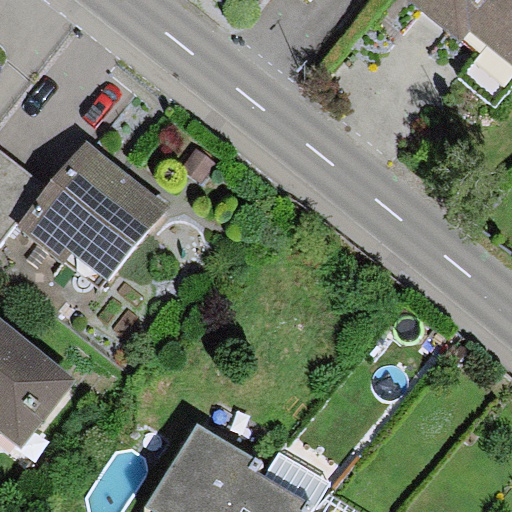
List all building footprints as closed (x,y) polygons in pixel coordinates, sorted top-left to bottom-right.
[(511,0),(407,0),(406,2),(459,46),(473,30),(511,62),(511,0)] [(50,186),(17,227),(61,261),(71,248),(110,278),(167,207),(85,142),(50,186)] [(0,147),(0,245),(2,247),(17,227),(50,186),(0,147)] [(199,150),(183,169),(201,184),(216,165),(199,150)] [(76,381),(0,318),(0,431),(20,449),(76,381)] [(254,461),(197,425),(146,505),(157,511),(221,511),(250,468),(254,461)] [(303,511),(308,505),(250,468),(221,511),(303,511)]
